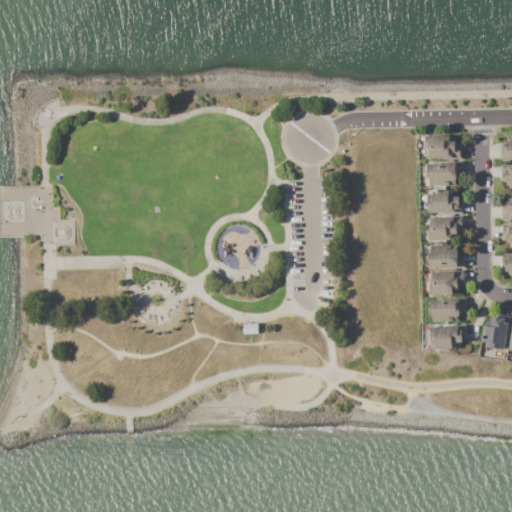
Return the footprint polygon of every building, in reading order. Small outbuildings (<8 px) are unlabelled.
[(430,158),(430,143),(428,143),(428,137),(450,136),(450,138),(456,138),(456,145),(462,145),(462,160),(443,160),(443,158),(430,158)] [(511,158),(502,159),(502,149),(506,149),(505,141),(511,140),(511,158)] [(428,163),(461,162),(462,177),(456,177),(456,185),(429,186),(428,163)] [(511,165),(502,166),(501,188),(511,188),(511,165)] [(429,213),(428,194),(433,194),(433,191),(453,190),(453,197),(460,197),(460,199),(462,199),(463,214),(444,215),(444,212),(429,213)] [(511,220),(502,220),(502,202),(507,202),(507,200),(511,200),(511,220)] [(430,240),(430,217),(462,217),(462,231),(458,231),(458,238),(453,238),(453,240),(430,240)] [(511,225),(502,226),(502,240),(508,240),(508,248),(511,247),(511,225)] [(431,245),(457,244),(458,254),(464,254),(464,269),(443,269),(443,267),(431,268),(430,253),(431,253),(431,245)] [(511,255),(503,256),(504,278),(511,277),(511,255)] [(430,295),(430,285),(433,285),(433,272),(446,272),(446,271),(464,271),(465,286),(459,286),(459,292),(454,292),(454,294),(430,295)] [(433,323),(433,316),(432,316),(431,299),(466,297),(467,313),(460,313),(460,317),(458,317),(459,321),(433,323)] [(510,316),(506,351),(503,350),(502,357),(494,356),(495,349),(489,348),(489,344),(482,344),(485,319),(493,320),(494,316),(504,318),(504,316),(510,316)] [(432,327),(447,327),(447,325),(466,325),(466,339),(463,340),(463,343),(461,343),(461,347),(458,347),(458,349),(437,349),(437,345),(432,345),(432,327)]
